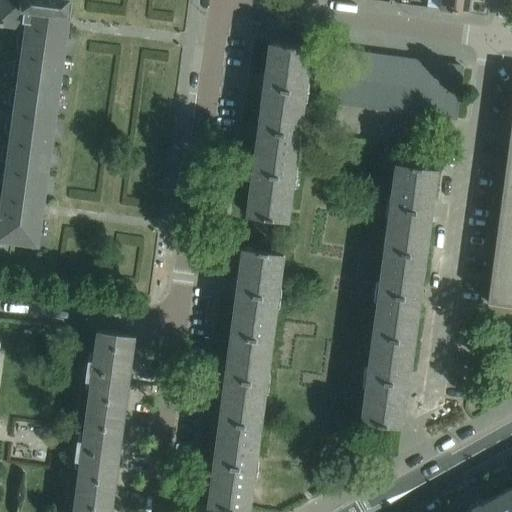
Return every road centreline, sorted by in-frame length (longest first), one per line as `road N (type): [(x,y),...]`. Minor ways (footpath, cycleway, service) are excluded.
road 1 (residential): [(432,401),(488,37)]
road 2 (residential): [(177,326),(219,0)]
road 3 (residential): [(488,37),(299,11)]
road 4 (residential): [(153,511),(177,326)]
road 5 (residential): [(177,326),(0,303)]
road 6 (tertiary): [(373,511),(511,434)]
